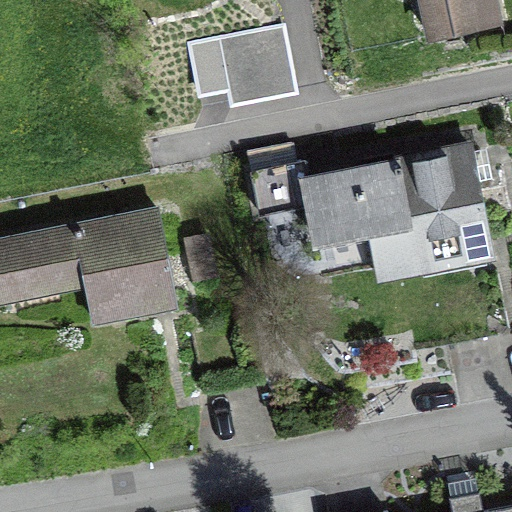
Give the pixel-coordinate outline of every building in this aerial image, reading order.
[(488,0),(423,0),(434,42),(495,28),(488,0)] [(230,110),(301,97),(287,23),(216,36),(230,110)] [(472,151),(308,184),(320,240),(370,230),(378,269),(484,248),(476,209),(483,207),(472,151)] [(162,211),(0,241),(0,297),(86,281),(92,316),(179,299),(162,211)] [(387,511),(386,504),(344,511),(511,511),(511,498),(440,511),(387,511)]
